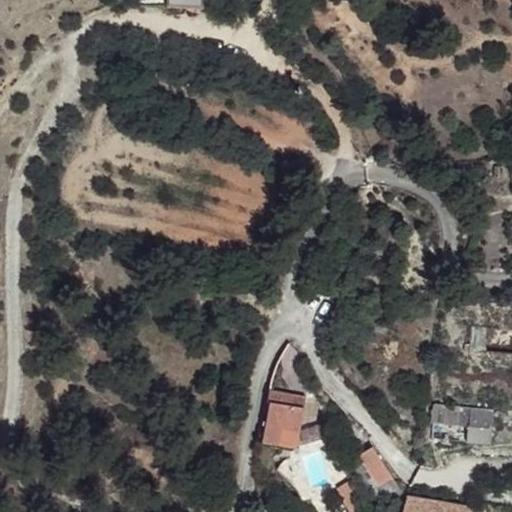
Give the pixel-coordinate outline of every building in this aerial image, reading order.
[(209,0),(175,0),(175,6),(208,10),(209,0)] [(309,396),(275,388),(272,399),(268,423),(265,437),(264,442),(281,445),(285,427),(302,430),(309,396)] [(478,412),(440,409),(437,427),(474,431),(478,412)] [(498,416),(478,412),(474,431),(471,442),(494,450),(498,416)] [(302,430),(285,427),(281,445),(298,448),(302,430)] [(393,479),(374,446),(357,455),(377,488),(393,479)] [(369,511),(352,477),(333,486),(346,511),(369,511)]
